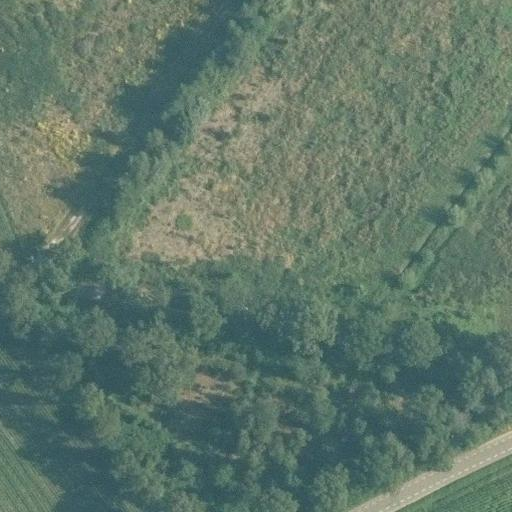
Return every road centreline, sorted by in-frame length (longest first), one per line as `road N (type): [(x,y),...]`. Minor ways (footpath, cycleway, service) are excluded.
road 1 (track): [(0,288),(511,370)]
road 2 (unclassified): [(369,511),(511,443)]
